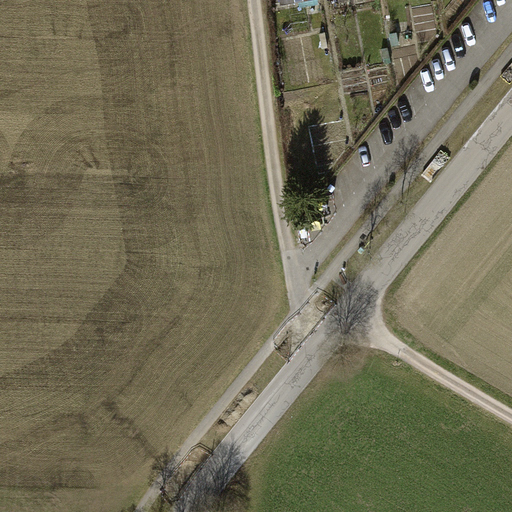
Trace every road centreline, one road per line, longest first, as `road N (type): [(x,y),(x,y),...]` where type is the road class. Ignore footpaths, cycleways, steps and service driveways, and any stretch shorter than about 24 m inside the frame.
road 1 (tertiary): [(511,114),(189,511)]
road 2 (track): [(254,0),(296,280)]
road 3 (track): [(511,418),(347,314)]
